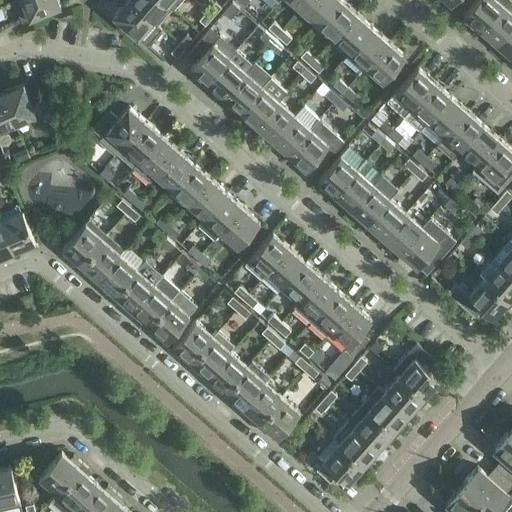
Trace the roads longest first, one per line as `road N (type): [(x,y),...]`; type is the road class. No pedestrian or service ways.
road 1 (residential): [(0,56),(25,46),(132,65),(391,292),(425,302),(503,368)]
road 2 (residential): [(319,511),(46,271),(35,264),(0,276)]
road 3 (residential): [(170,511),(82,433),(0,443)]
road 4 (residential): [(377,511),(503,368)]
road 5 (residential): [(395,0),(511,102)]
